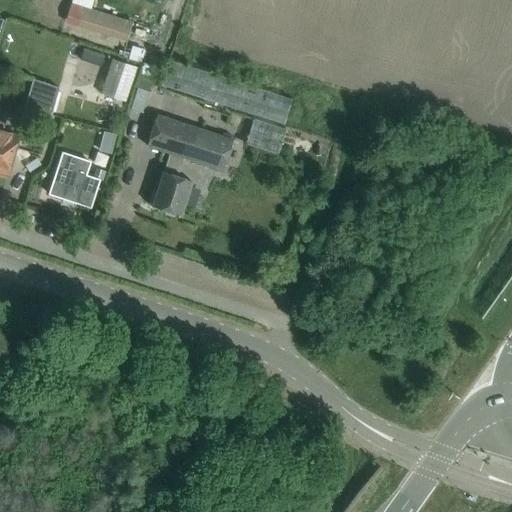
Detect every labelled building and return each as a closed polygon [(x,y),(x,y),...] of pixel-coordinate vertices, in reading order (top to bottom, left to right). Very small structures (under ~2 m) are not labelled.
[(133,23),(84,8),(78,28),(127,43),(133,23)] [(0,53),(1,54),(11,23),(0,19),(0,53)] [(107,98),(132,105),(143,71),(118,63),(107,98)] [(175,67),(168,90),(287,126),(294,103),(175,67)] [(58,87),(32,78),(26,101),(39,105),(37,111),(50,114),(58,87)] [(169,153),(151,206),(180,215),(191,181),(177,176),(183,157),(222,170),(232,139),(156,115),(146,145),(169,153)] [(252,118),(244,145),(278,156),(287,129),(252,118)] [(0,172),(7,174),(16,135),(0,130),(0,172)] [(103,131),(98,150),(111,153),(116,135),(103,131)] [(62,152),(48,194),(90,207),(99,179),(85,175),(90,161),(62,152)]
